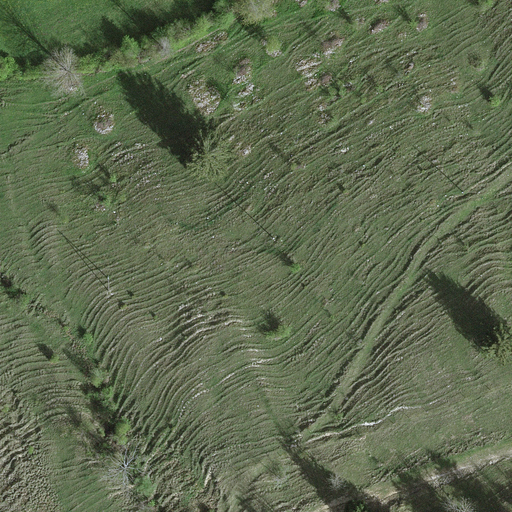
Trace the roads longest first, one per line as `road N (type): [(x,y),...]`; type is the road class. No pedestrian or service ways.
road 1 (track): [(511,171),(450,226),(325,415),(283,450)]
road 2 (track): [(322,511),(511,445)]
